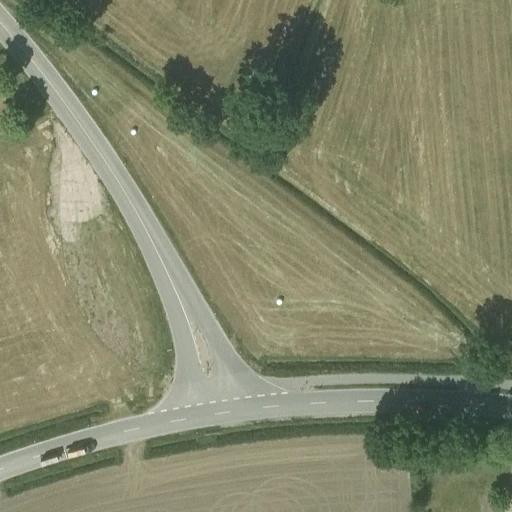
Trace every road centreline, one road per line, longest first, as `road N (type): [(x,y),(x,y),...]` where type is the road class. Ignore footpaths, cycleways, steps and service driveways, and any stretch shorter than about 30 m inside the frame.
road 1 (tertiary): [(0,22),(129,198),(191,322),(218,412)]
road 2 (tertiary): [(511,406),(327,401),(218,412)]
road 3 (tertiary): [(218,412),(0,468)]
